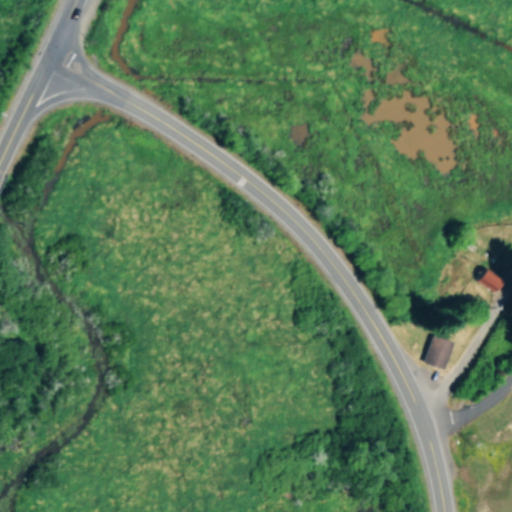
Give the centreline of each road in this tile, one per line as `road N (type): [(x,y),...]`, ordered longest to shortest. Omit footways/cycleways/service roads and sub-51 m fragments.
road 1 (tertiary): [(417,411),(360,304),(284,211),(222,160),(47,56)]
road 2 (secondary): [(0,156),(73,0)]
road 3 (residential): [(417,411),(448,381),(511,283)]
